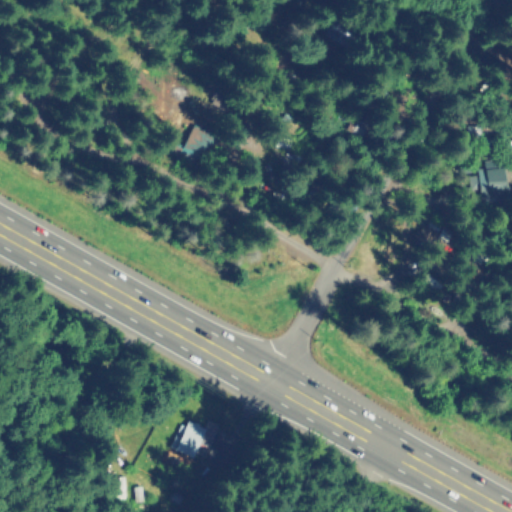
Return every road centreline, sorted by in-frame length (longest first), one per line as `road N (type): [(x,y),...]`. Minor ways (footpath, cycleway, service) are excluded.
road 1 (residential): [(197,511),(486,0)]
road 2 (residential): [(511,361),(179,177),(84,150),(0,96)]
road 3 (trunk): [(503,511),(0,228)]
road 4 (residential): [(179,177),(293,0)]
road 5 (residential): [(84,150),(166,43)]
